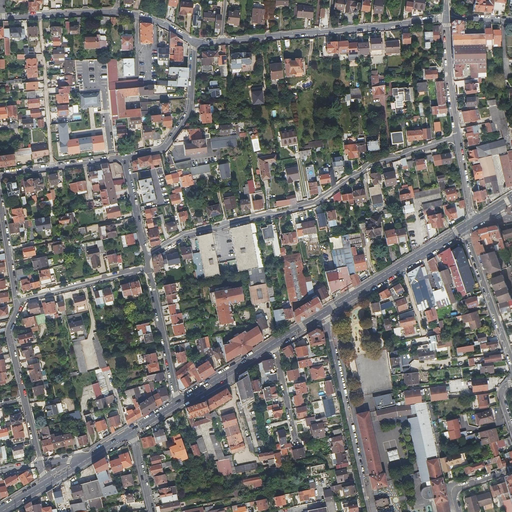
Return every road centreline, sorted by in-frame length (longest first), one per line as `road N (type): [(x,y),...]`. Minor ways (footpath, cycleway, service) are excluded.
road 1 (residential): [(144,256),(190,230),(317,203),(380,159),(457,137)]
road 2 (residential): [(195,43),(444,17)]
road 3 (residential): [(322,313),(368,511)]
road 4 (residential): [(0,16),(136,14),(195,43)]
road 5 (residential): [(124,157),(161,149),(186,118),(195,43)]
road 6 (residential): [(511,362),(463,228)]
road 7 (residential): [(178,403),(147,267)]
road 8 (residential): [(16,302),(147,267)]
road 9 (residential): [(0,174),(124,157)]
road 10 (residential): [(457,137),(444,17)]
